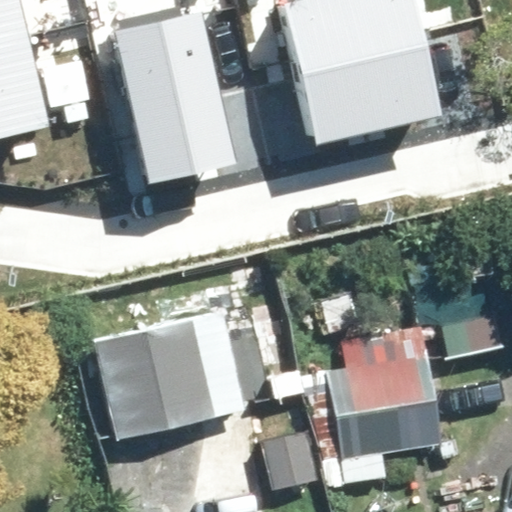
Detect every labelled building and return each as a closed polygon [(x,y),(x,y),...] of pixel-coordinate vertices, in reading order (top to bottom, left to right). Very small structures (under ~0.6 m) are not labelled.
[(0,0),(0,133),(40,125),(11,0),(0,0)] [(298,0),(295,1),(327,140),(447,112),(420,0),(298,0)] [(116,40),(147,177),(227,160),(195,22),(116,40)] [(192,312),(99,337),(126,436),(219,411),(192,312)] [(390,444),(440,436),(421,319),(311,337),(334,479),(348,477),(394,469),(390,444)] [(308,429),(259,439),(269,488),(318,478),(308,429)] [(401,511),(394,469),(348,477),(354,511),(401,511)]
